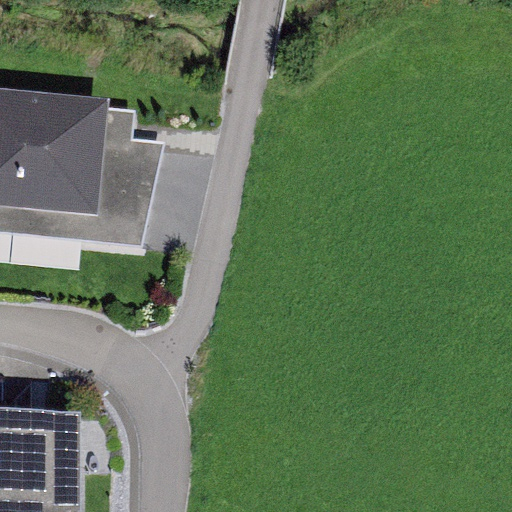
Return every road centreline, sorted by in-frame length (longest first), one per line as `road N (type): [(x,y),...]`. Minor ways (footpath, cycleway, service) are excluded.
road 1 (residential): [(264,0),(196,326),(142,379)]
road 2 (residential): [(142,379),(112,350),(73,332),(0,325)]
road 3 (residential): [(142,379),(161,406),(167,441),(163,511)]
